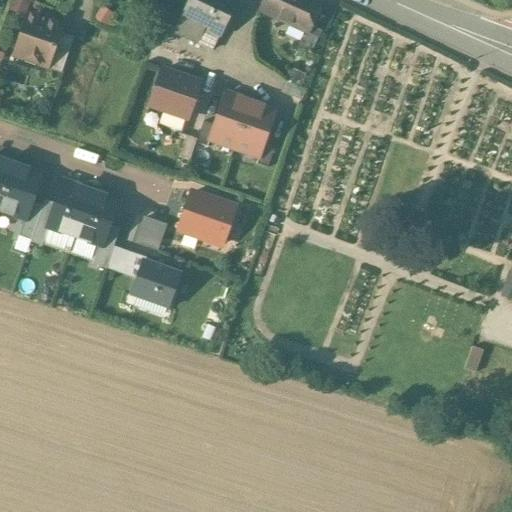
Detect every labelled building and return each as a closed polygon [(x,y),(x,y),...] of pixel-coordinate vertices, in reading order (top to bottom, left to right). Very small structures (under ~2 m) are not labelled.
[(189,0),(181,17),(220,35),(221,35),(237,3),(231,0),(189,0)] [(320,3),(313,0),(264,0),(260,10),(260,11),(261,11),(307,32),(307,33),(308,33),(308,32),(309,32),(308,32),(311,26),(321,4),(321,3),(320,3)] [(63,26),(27,14),(14,54),(24,57),(24,62),(36,66),(40,63),(49,66),(61,33),(63,26)] [(220,35),(181,17),(174,32),(213,50),(220,35)] [(311,26),(308,32),(309,32),(308,32),(308,33),(307,33),(301,46),(300,47),(301,48),(301,47),(311,52),(312,53),(312,51),(321,32),(322,31),(311,26)] [(74,37),(61,33),(49,66),(63,71),(74,37)] [(200,83),(162,70),(150,107),(186,120),(200,83)] [(306,90),(285,81),(281,92),(302,101),(306,90)] [(215,125),(210,139),(234,148),(250,102),(226,94),(215,125)] [(250,102),(234,148),(259,157),(264,143),(275,111),(250,102)] [(215,125),(204,121),(196,143),(208,147),(210,139),(215,125)] [(275,147),(264,143),(259,157),(256,164),(268,168),(275,147)] [(0,207),(15,165),(0,160),(0,207)] [(25,220),(31,203),(41,175),(15,165),(0,207),(0,211),(24,220),(25,220)] [(75,237),(90,192),(64,183),(56,205),(48,228),(75,237)] [(101,246),(117,201),(90,192),(75,237),(99,246),(101,246)] [(234,209),(192,193),(178,231),(221,246),(234,209)] [(43,207),(31,203),(25,220),(24,220),(18,237),(31,241),(43,207)] [(148,250),(159,220),(144,215),(133,245),(148,250)] [(42,247),(48,228),(37,224),(30,243),(42,247)] [(112,250),(101,246),(99,246),(92,265),(106,270),(112,250)] [(136,280),(142,261),(135,258),(136,255),(113,247),(112,250),(106,270),(136,280)] [(181,274),(142,261),(136,280),(130,296),(168,309),(181,274)] [(511,273),(510,273),(503,296),(511,298),(511,273)]
